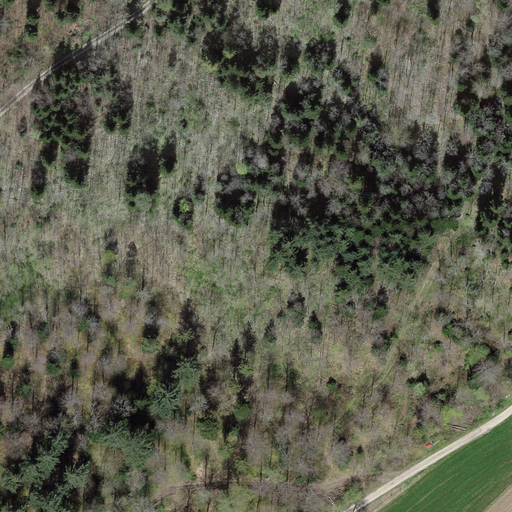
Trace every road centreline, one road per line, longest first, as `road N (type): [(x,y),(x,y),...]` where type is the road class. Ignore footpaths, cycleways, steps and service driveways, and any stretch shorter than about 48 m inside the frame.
road 1 (track): [(350,511),(511,406)]
road 2 (track): [(140,0),(0,109)]
